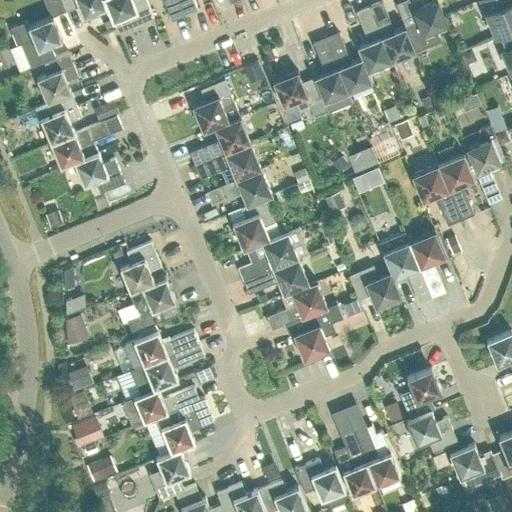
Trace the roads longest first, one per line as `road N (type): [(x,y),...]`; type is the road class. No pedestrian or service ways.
road 1 (residential): [(175,195),(232,334),(228,372),(248,414)]
road 2 (residential): [(248,414),(363,371),(384,349),(445,323)]
road 3 (residential): [(134,80),(145,66),(310,0)]
road 4 (residential): [(9,260),(175,195)]
road 5 (residential): [(26,386),(9,260)]
road 6 (residential): [(0,509),(26,386)]
road 7 (residential): [(175,195),(134,80)]
